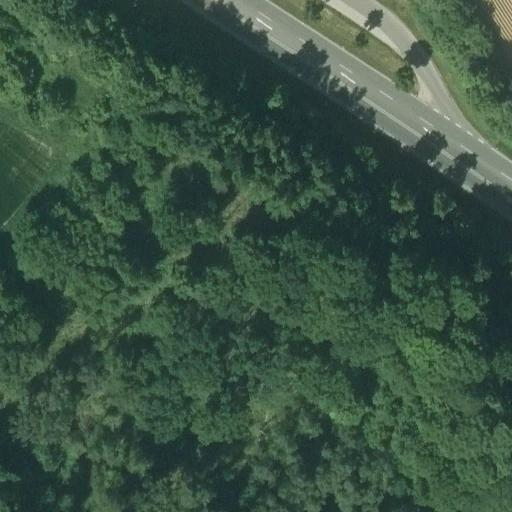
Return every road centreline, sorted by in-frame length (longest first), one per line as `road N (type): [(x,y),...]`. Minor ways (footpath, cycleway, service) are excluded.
road 1 (trunk): [(206,0),(511,196)]
road 2 (track): [(0,270),(126,101)]
